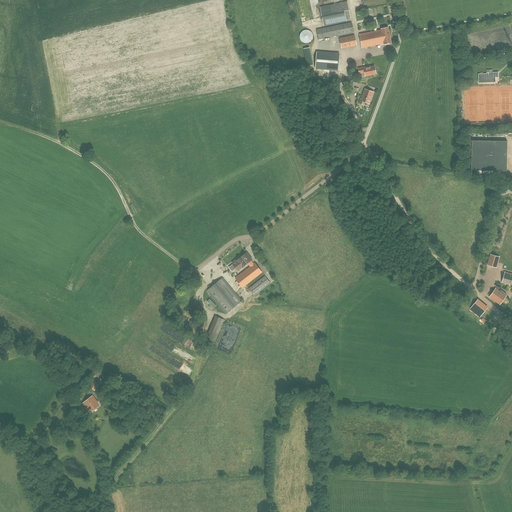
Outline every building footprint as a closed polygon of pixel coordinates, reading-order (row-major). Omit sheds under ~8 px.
[(324,25),(346,21),(345,19),(350,18),(347,2),(320,7),(324,25)] [(318,39),(353,32),(351,22),(316,30),(318,39)] [(388,28),(381,29),(381,30),(360,34),(362,47),(384,43),(384,44),(391,43),(388,28)] [(300,36),(300,38),(300,39),(301,40),(301,41),(302,41),(302,42),(303,43),(304,43),(305,43),(306,43),(307,43),(308,43),(309,43),(310,42),(311,42),(311,41),(312,40),(312,39),(313,39),(313,38),(313,37),(313,36),(313,35),(312,34),(312,33),(311,32),(310,31),(309,31),(309,30),(308,30),(307,30),(306,30),(305,30),(304,30),(303,31),(302,32),(301,32),(301,33),(300,34),(300,35),(300,36)] [(356,45),(354,35),(340,38),(342,48),(356,45)] [(308,47),(302,48),(306,66),(311,64),(308,47)] [(315,68),(338,70),(339,54),(317,52),(315,68)] [(365,76),(369,75),(376,74),(374,66),(367,68),(367,67),(358,68),(359,73),(364,72),(365,76)] [(486,81),(496,80),(495,77),(498,77),(498,72),(492,72),(492,70),(486,70),(486,74),(478,74),(478,80),(486,80),(486,81)] [(369,104),(371,99),(370,99),(371,96),(372,97),(373,92),(370,91),(368,91),(368,90),(365,89),(361,99),(359,103),(363,105),(364,102),(369,104)] [(506,171),(507,141),(472,141),(471,171),(506,171)] [(252,260),(247,253),(239,258),(245,265),(248,263),(251,267),(254,264),(251,261),(252,260)] [(490,254),(487,265),(496,267),(499,257),(490,254)] [(238,258),(232,263),(233,264),(238,271),(245,265),(239,258),(238,259),(238,258)] [(251,267),(243,272),(235,278),(242,287),(262,272),(255,263),(254,264),(251,267)] [(511,274),(505,273),(502,283),(510,285),(511,281),(511,274)] [(265,276),(249,289),(254,296),(270,283),(265,276)] [(241,301),(223,278),(207,291),(226,314),(241,301)] [(495,288),(489,297),(500,304),(505,298),(504,298),(506,296),(499,291),(495,288)] [(212,308),(215,305),(208,298),(206,301),(212,308)] [(468,308),(478,317),(487,307),(477,298),(468,308)] [(205,339),(214,342),(222,319),(213,316),(205,339)] [(13,347),(23,350),(24,344),(15,341),(13,347)] [(99,386),(94,381),(90,386),(95,391),(99,386)] [(91,412),(100,405),(93,396),(84,403),(91,412)]
